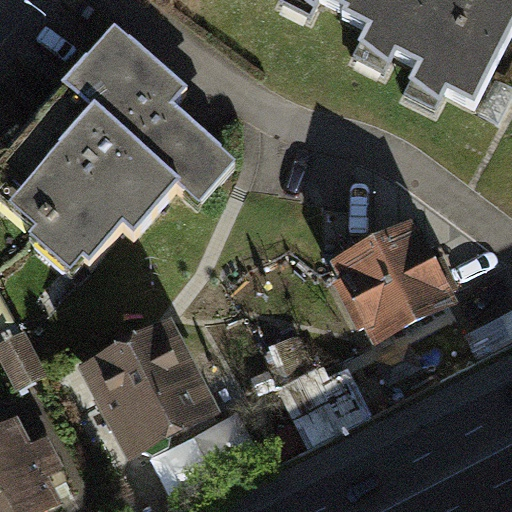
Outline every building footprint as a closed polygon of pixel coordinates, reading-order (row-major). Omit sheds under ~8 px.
[(511,0),(295,0),(319,20),(325,7),(376,33),(365,52),(392,75),(401,58),(424,70),(416,89),(443,111),(451,96),(482,113),(511,56),(511,0)] [(180,110),(106,45),(0,165),(0,227),(75,293),(115,247),(137,267),(219,174),(165,127),(180,110)] [(413,233),(326,274),(369,363),(456,322),(413,233)] [(0,337),(19,329),(0,289),(0,337)] [(25,336),(0,348),(0,355),(19,392),(46,378),(25,336)] [(172,346),(84,388),(126,474),(213,432),(172,346)] [(16,427),(0,435),(0,511),(48,511),(59,507),(45,481),(63,471),(48,443),(30,453),(16,427)]
